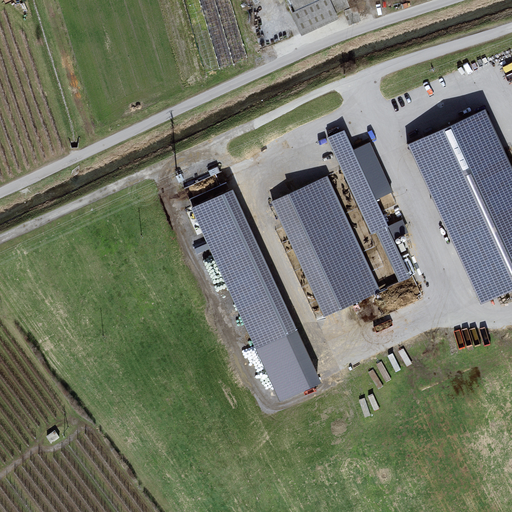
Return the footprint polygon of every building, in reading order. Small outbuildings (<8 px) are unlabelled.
[(350,7),(347,0),(291,0),(296,10),(291,12),(301,35),(339,19),(336,13),(350,7)] [(227,59),(246,55),(239,29),(234,30),(236,38),(228,40),(231,50),(220,53),(221,56),(214,58),(215,61),(227,58),(227,59)] [(511,171),(484,109),(408,143),(479,302),(511,287),(511,171)] [(344,131),(327,138),(372,234),(377,232),(388,228),(344,131)] [(327,177),(271,202),(324,319),(378,292),(327,177)] [(233,191),(191,210),(256,350),(296,330),(233,191)] [(410,277),(388,228),(377,232),(400,283),(410,277)] [(409,329),(386,338),(388,344),(411,335),(409,329)]
